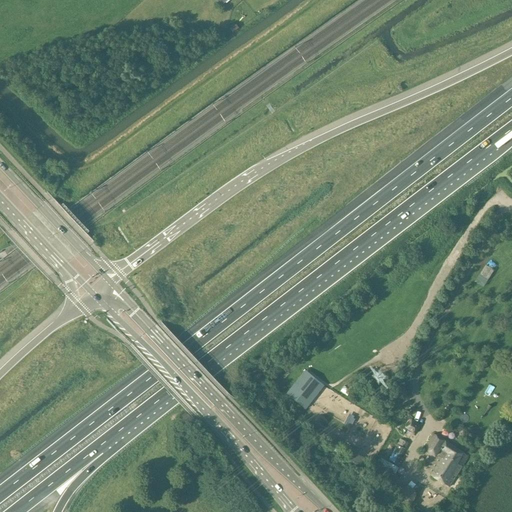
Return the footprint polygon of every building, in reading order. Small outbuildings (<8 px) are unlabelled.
[(486,265),(481,275),(489,280),(494,271),(486,265)] [(307,408),(324,383),(303,370),(291,387),(300,393),(295,401),(307,408)] [(287,391),(294,399),(298,395),(292,387),(287,391)] [(412,420),(406,429),(416,435),(422,426),(421,425),(413,420),(412,420)] [(448,488),(467,456),(444,442),(444,443),(432,435),(424,449),(434,456),(439,449),(442,451),(428,475),(448,488)] [(331,437),(324,444),(333,454),(334,453),(340,447),(331,437)] [(397,445),(388,459),(395,463),(404,449),(397,445)]
